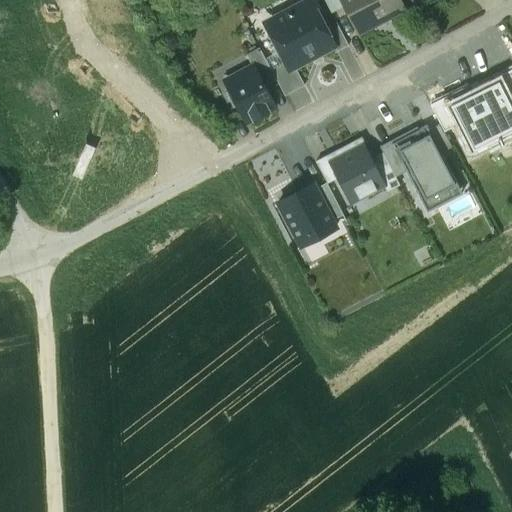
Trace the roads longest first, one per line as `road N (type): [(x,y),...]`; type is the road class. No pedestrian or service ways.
road 1 (residential): [(213,168),(511,16)]
road 2 (track): [(54,511),(39,258)]
road 3 (residential): [(69,0),(78,37),(213,168)]
road 4 (residential): [(39,258),(213,168)]
